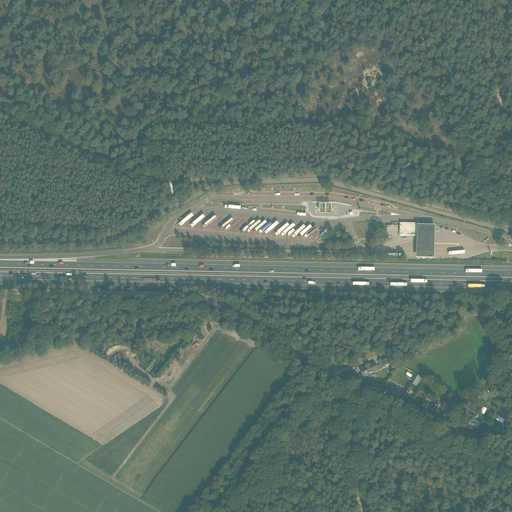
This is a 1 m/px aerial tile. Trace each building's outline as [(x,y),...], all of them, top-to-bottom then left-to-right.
[(329,204),(317,204),(316,214),(329,214),(329,204)] [(418,223),(400,223),(400,236),(410,236),(410,233),(418,234),(418,226),(418,223)] [(437,226),(418,226),(418,234),(418,260),(436,260),(437,226)] [(383,360),(382,359),(378,361),(381,369),(386,367),(385,366),(390,364),(388,358),(383,360)] [(146,361),(141,367),(145,370),(150,364),(146,361)] [(363,378),(379,371),(375,362),(369,365),(369,364),(368,365),(368,364),(367,365),(368,365),(367,365),(366,365),(365,366),(365,367),(360,369),(363,378)] [(409,387),(408,386),(403,394),(408,396),(411,391),(414,393),(417,387),(411,384),(409,387)] [(393,397),(398,400),(401,395),(402,393),(391,386),(387,393),(391,396),(392,396),(393,397)] [(477,394),(471,400),(477,405),(482,399),(483,399),(485,397),(480,393),(478,395),(477,394)] [(454,411),(457,406),(456,405),(456,404),(451,401),(450,402),(449,402),(446,407),(447,408),(446,410),(452,413),(453,411),(454,411)] [(435,414),(438,410),(440,406),(438,405),(436,403),(433,407),(426,402),(421,410),(430,415),(432,412),(435,414)] [(467,422),(464,429),(475,435),(477,430),(479,427),(473,424),(475,420),(474,419),(475,418),(468,414),(469,412),(463,410),(460,417),(468,421),(468,422),(467,422)] [(499,416),(495,421),(501,425),(505,420),(499,416)]
